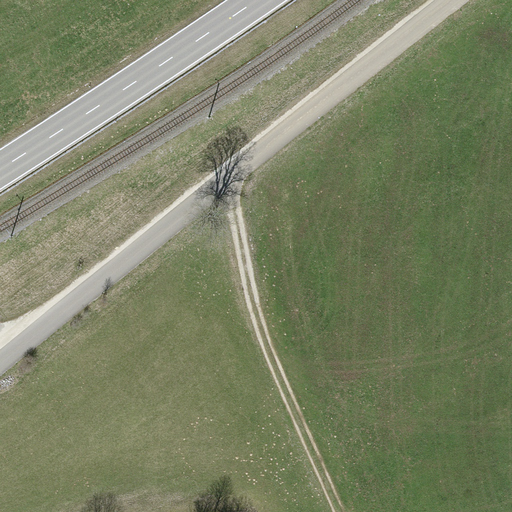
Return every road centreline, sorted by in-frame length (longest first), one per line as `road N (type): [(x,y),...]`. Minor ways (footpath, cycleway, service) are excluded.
road 1 (unclassified): [(451,0),(0,362)]
road 2 (track): [(338,511),(255,315),(229,176)]
road 3 (primary): [(255,0),(0,169)]
